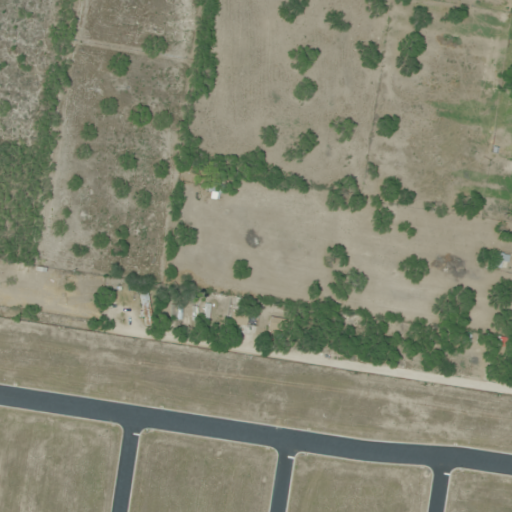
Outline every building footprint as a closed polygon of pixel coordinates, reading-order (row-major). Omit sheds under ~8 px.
[(507,269),(510,256),(496,252),(493,266),(507,269)] [(148,296),(142,296),(144,317),(150,316),(148,296)] [(181,307),(174,306),(172,318),(179,319),(181,307)] [(229,323),(246,326),(248,313),(231,311),(229,323)] [(268,329),(285,332),(286,320),(269,317),(268,329)]
